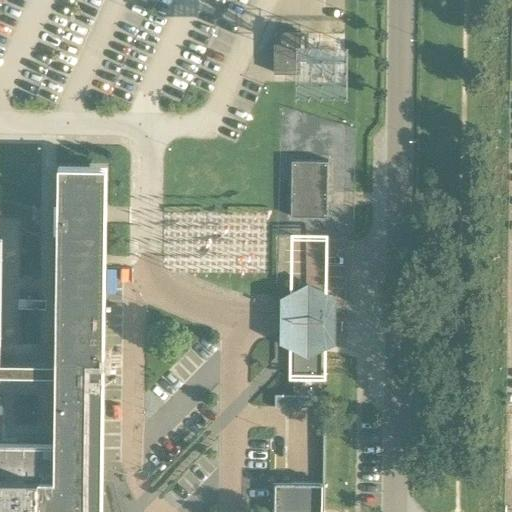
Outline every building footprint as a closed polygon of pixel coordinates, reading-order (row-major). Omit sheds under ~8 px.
[(275,31),(274,74),(301,74),(301,67),(301,32),(275,31)] [(328,217),(329,161),(293,160),(292,217),(328,217)] [(117,511),(108,476),(103,476),(107,166),(59,165),(59,200),(56,200),(56,229),(59,229),(57,361),(57,364),(57,376),(56,436),(56,443),(0,442),(0,511),(117,511)] [(0,375),(57,376),(57,373),(57,364),(0,364),(1,346),(0,346),(1,239),(0,238),(0,375)] [(330,264),(330,287),(344,287),(345,264),(330,264)] [(275,407),(325,407),(326,394),(321,394),(322,341),(295,340),(294,394),(275,394),(275,407)] [(324,511),(325,482),(324,482),(274,481),(273,511),(324,511)]
